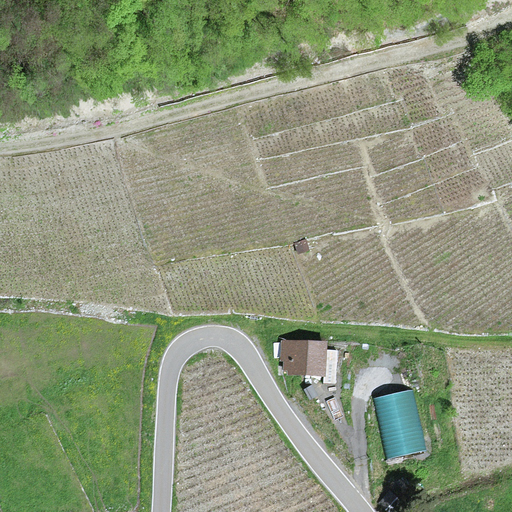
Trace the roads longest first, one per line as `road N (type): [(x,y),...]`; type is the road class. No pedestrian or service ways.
road 1 (track): [(0,148),(334,73),(511,15)]
road 2 (track): [(511,338),(0,311)]
road 3 (unclassified): [(360,511),(243,351),(216,337),(185,348),(169,375),(161,511)]
